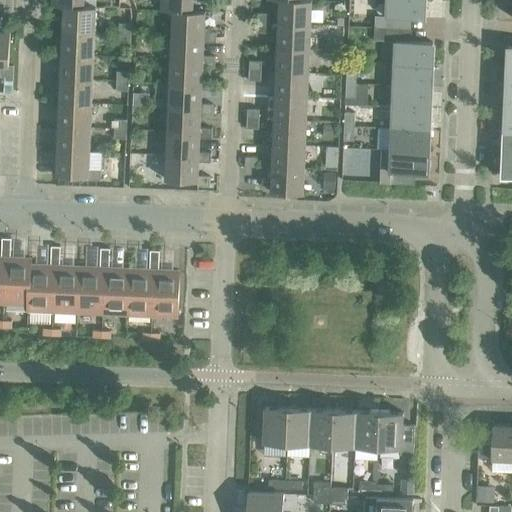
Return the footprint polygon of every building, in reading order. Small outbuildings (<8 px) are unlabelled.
[(160,0),(160,11),(172,11),(192,12),(192,11),(192,0),(160,0)] [(278,0),(278,24),(310,25),(311,0),(309,0),(298,0),(299,0),(295,0),(278,0)] [(387,0),(387,16),(424,18),(424,0),(387,0)] [(63,6),(62,30),(94,31),(96,7),(83,6),(83,7),(63,6)] [(172,11),(171,35),(204,36),(203,42),(215,42),(216,32),(204,32),(205,11),(192,11),(192,12),(172,11)] [(257,13),(256,23),(269,23),(269,13),(257,13)] [(375,16),(374,28),(386,29),(387,16),(375,16)] [(119,23),(118,33),(130,33),(131,23),(119,23)] [(269,23),(256,23),(256,32),(268,33),(269,23)] [(278,24),(277,48),(309,49),(310,25),(278,24)] [(386,29),(374,28),(374,40),(386,41),(386,29)] [(62,30),(61,54),(93,55),(94,31),(62,30)] [(0,65),(3,65),(2,77),(4,77),(13,78),(13,65),(8,65),(10,33),(0,32),(0,65)] [(130,33),(118,33),(118,42),(130,43),(130,33)] [(171,35),(170,59),(203,60),(202,66),(214,66),(215,56),(203,56),(203,42),(204,36),(171,35)] [(395,41),(395,63),(432,65),(433,42),(395,41)] [(277,48),(276,71),(308,73),(309,49),(277,48)] [(61,54),(60,78),(92,79),(93,55),(61,54)] [(170,59),(169,83),(202,84),(201,90),(213,90),(214,80),(202,80),(202,66),(203,60),(170,59)] [(249,61),(248,70),(261,71),(261,61),(249,61)] [(395,63),(394,85),(431,86),(432,65),(395,63)] [(346,69),(346,83),(356,83),(356,69),(346,69)] [(261,71),(248,70),(248,80),(260,81),(261,71)] [(116,71),(116,81),(128,81),(129,71),(116,71)] [(276,71),(275,95),(307,97),(308,73),(276,71)] [(4,77),(3,93),(13,93),(13,78),(4,77)] [(60,78),(59,102),(91,103),(92,79),(60,78)] [(128,81),(116,81),(116,90),(128,91),(128,81)] [(169,83),(168,107),(201,108),(200,114),(212,114),(213,104),(201,104),(201,90),(202,84),(169,83)] [(356,83),(346,83),(345,97),(355,97),(356,83)] [(394,85),(393,106),(430,108),(431,86),(394,85)] [(275,95),(274,119),(306,121),(307,97),(275,95)] [(59,102),(58,126),(90,127),(91,103),(59,102)] [(393,106),(392,128),(429,129),(430,108),(393,106)] [(168,107),(167,131),(200,132),(199,138),(211,138),(212,128),(200,128),(200,114),(201,108),(168,107)] [(247,109),(246,118),(259,119),(259,109),(247,109)] [(344,112),(344,126),(354,126),(354,112),(344,112)] [(259,119),(246,118),(246,128),(258,129),(259,119)] [(114,119),(114,128),(126,129),(127,119),(114,119)] [(274,119),(273,143),(305,145),(306,121),(274,119)] [(323,124),(323,136),(336,136),(337,124),(323,124)] [(58,126),(57,150),(89,151),(90,127),(58,126)] [(354,126),(344,126),(343,140),(353,140),(354,126)] [(126,129),(114,128),(113,138),(126,139),(126,129)] [(382,128),(381,149),(429,151),(429,129),(392,128),(382,128)] [(167,131),(166,155),(199,156),(198,162),(210,162),(211,152),(199,152),(199,138),(200,132),(167,131)] [(511,132),(504,133),(503,154),(511,154),(511,132)] [(273,143),(272,167),(304,169),(305,145),(273,143)] [(429,151),(381,149),(379,183),(413,185),(414,173),(428,173),(429,151)] [(89,151),(57,150),(56,175),(88,176),(88,180),(100,180),(100,170),(88,170),(89,151)] [(511,154),(503,154),(502,176),(511,176),(511,154)] [(199,156),(166,155),(165,180),(197,181),(197,186),(209,186),(210,176),(198,176),(198,162),(199,156)] [(245,157),(244,166),(256,167),(257,157),(245,157)] [(304,169),(272,167),(271,192),(303,194),(304,169)] [(325,172),(324,188),(335,189),(335,173),(325,172)] [(1,248),(10,248),(11,238),(2,238),(1,248)] [(51,256),(60,257),(60,247),(51,246),(51,256)] [(1,258),(5,258),(10,258),(10,248),(1,248),(1,258)] [(100,258),(109,259),(109,249),(100,248),(100,258)] [(150,250),(150,260),(159,261),(159,251),(150,250)] [(50,266),(54,266),(59,267),(60,257),(51,256),(50,266)] [(4,304),(27,305),(28,305),(30,265),(31,265),(31,259),(10,258),(5,258),(4,304)] [(99,268),(104,268),(109,269),(109,259),(100,258),(99,268)] [(149,270),(154,271),(158,271),(159,261),(150,260),(149,270)] [(27,311),(53,312),(54,266),(50,266),(31,265),(30,265),(28,305),(27,305),(27,311)] [(53,312),(78,313),(79,267),(59,267),(54,266),(53,312)] [(78,313),(102,314),(104,268),(99,268),(79,267),(78,313)] [(102,314),(127,315),(129,270),(109,269),(104,268),(102,314)] [(127,315),(152,316),(154,271),(149,270),(129,270),(127,315)] [(154,271),(152,316),(178,317),(179,272),(158,271),(154,271)] [(263,443),(287,444),(288,408),(265,407),(263,443)] [(287,444),(309,445),(311,409),(288,408),(287,444)] [(309,445),(332,446),(334,410),(311,409),(309,445)] [(332,446),(355,446),(357,410),(334,410),(332,446)] [(355,446),(378,447),(379,411),(357,410),(355,446)] [(379,411),(378,447),(401,448),(401,454),(413,455),(415,425),(402,424),(403,412),(379,411)] [(491,459),(511,459),(511,424),(492,424),(492,438),(491,458),(491,459)] [(478,438),(477,457),(491,458),(492,438),(478,438)] [(268,487),(285,488),(285,480),(268,479),(268,487)] [(401,479),(400,493),(413,494),(413,479),(401,479)] [(285,480),(285,488),(302,489),(302,480),(285,480)] [(359,491),(376,492),(376,484),(359,483),(359,491)] [(376,484),(376,492),(393,493),(393,484),(376,484)] [(477,485),(477,501),(491,502),(492,486),(477,485)] [(314,486),(313,494),(330,495),(330,487),(314,486)] [(330,487),(330,495),(347,496),(347,488),(330,487)] [(248,491),(246,511),(282,511),(284,493),(248,491)] [(313,503),(330,503),(330,495),(313,494),(313,503)] [(330,495),(330,503),(347,504),(347,496),(330,495)] [(377,497),(376,511),(412,511),(413,499),(377,497)]
